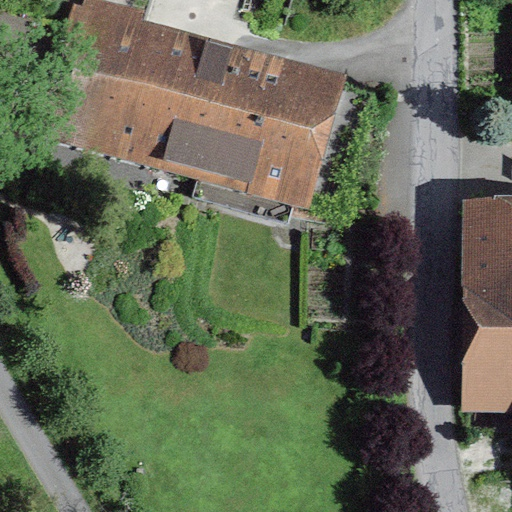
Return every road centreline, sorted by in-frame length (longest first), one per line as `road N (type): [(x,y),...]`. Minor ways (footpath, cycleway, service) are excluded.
road 1 (unclassified): [(434,0),(432,387),(445,511)]
road 2 (unclassified): [(81,511),(0,373)]
